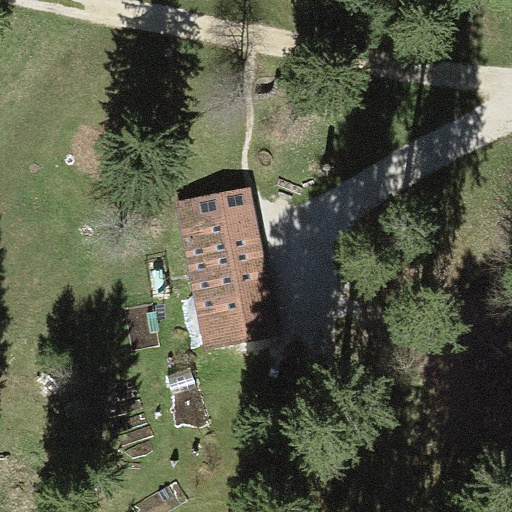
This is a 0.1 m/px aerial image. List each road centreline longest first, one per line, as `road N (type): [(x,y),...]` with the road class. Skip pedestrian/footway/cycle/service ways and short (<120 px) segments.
road 1 (track): [(511,79),(50,0)]
road 2 (track): [(511,120),(298,245)]
